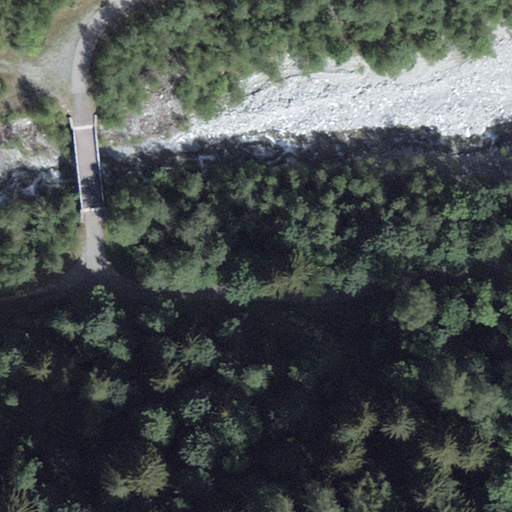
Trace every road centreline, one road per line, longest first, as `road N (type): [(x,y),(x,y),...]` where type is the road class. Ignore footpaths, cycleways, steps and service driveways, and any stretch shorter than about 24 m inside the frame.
road 1 (track): [(103,282),(334,294),(511,264)]
road 2 (unclassified): [(0,307),(103,282),(85,61),(95,29),(131,0)]
